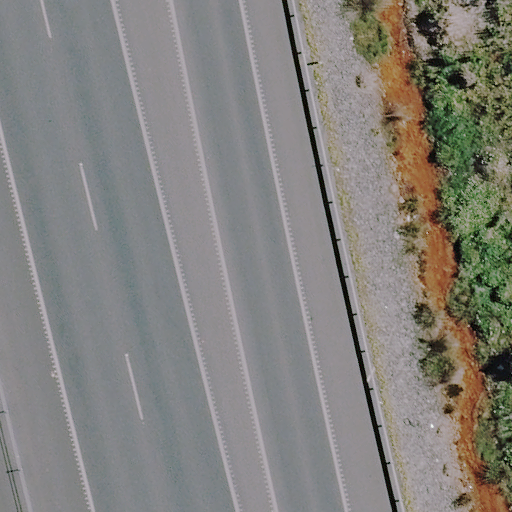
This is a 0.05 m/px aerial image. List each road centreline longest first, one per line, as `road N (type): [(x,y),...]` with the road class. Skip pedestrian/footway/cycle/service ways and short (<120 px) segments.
road 1 (motorway): [(45,0),(162,511)]
road 2 (motorway): [(207,0),(303,511)]
